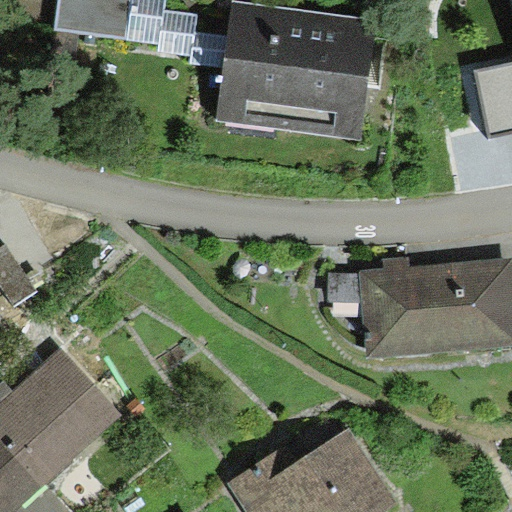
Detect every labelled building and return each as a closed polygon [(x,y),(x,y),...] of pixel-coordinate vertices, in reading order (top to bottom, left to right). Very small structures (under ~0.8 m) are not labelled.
[(60,0),(56,34),(128,43),(133,0),(60,0)] [(166,0),(133,0),(128,43),(160,47),(159,56),(191,60),(190,67),(225,71),(228,41),(195,37),(198,18),(165,14),(166,0)] [(511,0),(490,0),(508,90),(511,89),(511,0)] [(378,25),(233,6),(228,41),(225,71),(217,127),(362,146),(378,25)] [(38,295),(6,248),(0,251),(0,291),(13,311),(38,295)] [(383,262),(384,273),(396,272),(411,271),(410,260),(383,262)] [(384,273),(360,275),(360,276),(363,307),(368,368),(511,356),(511,262),(411,271),(396,272),(384,273)] [(363,307),(360,276),(330,277),(331,306),(363,307)] [(16,396),(0,410),(0,444),(43,493),(89,453),(123,423),(63,355),(16,396)] [(0,410),(16,396),(5,384),(0,387),(0,410)] [(402,511),(349,434),(297,470),(285,452),(231,488),(247,511),(402,511)] [(0,511),(21,511),(43,493),(0,444),(0,511)]
